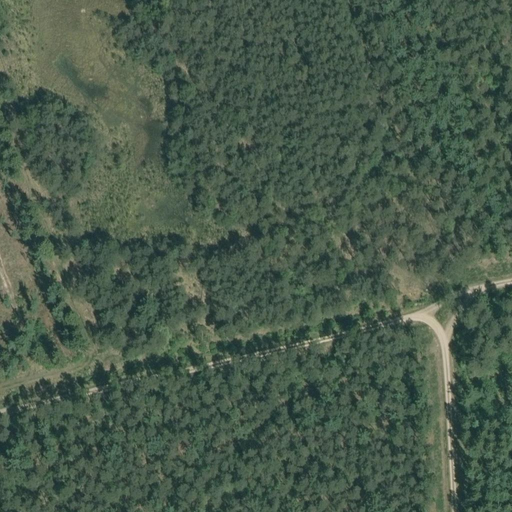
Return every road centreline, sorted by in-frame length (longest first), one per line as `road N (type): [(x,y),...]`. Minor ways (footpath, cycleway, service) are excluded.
road 1 (track): [(0,410),(400,319),(430,319),(446,350)]
road 2 (track): [(455,511),(446,350)]
